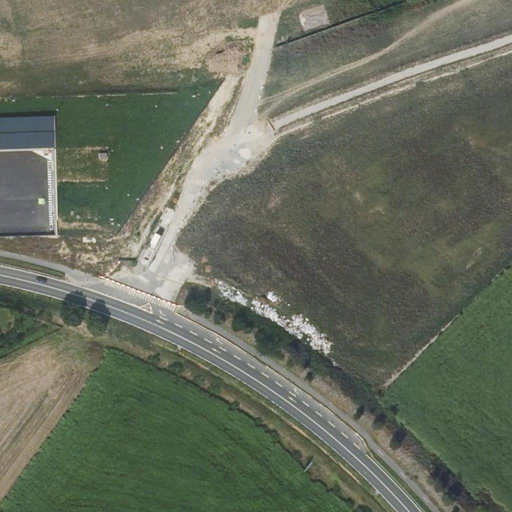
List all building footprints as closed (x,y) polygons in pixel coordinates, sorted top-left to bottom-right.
[(28,0),(32,14),(83,0),(28,0)] [(108,50),(165,36),(157,2),(128,9),(131,24),(104,31),(108,50)] [(325,5),(300,10),(303,30),(329,25),(325,5)] [(37,35),(49,70),(102,52),(90,17),(37,35)] [(456,151),(483,152),(484,114),(458,112),(456,151)]
